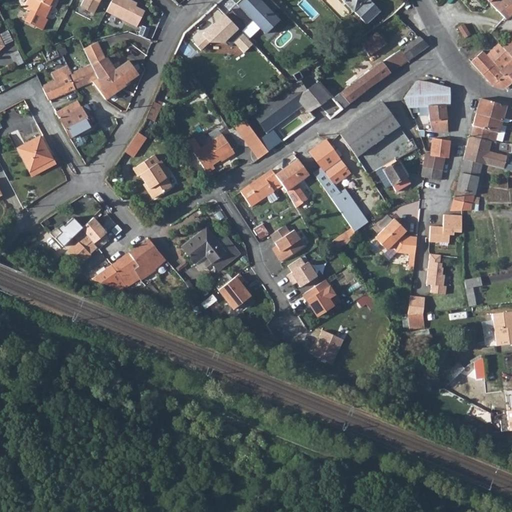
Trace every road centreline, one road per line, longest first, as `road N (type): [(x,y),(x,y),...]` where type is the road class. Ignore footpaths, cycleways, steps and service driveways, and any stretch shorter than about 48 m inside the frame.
road 1 (track): [(0,323),(194,413),(478,511)]
road 2 (residential): [(92,182),(139,235),(382,89)]
road 3 (residential): [(467,76),(444,206),(423,206),(414,190),(425,148),(382,89)]
road 4 (residential): [(92,182),(146,98),(181,21)]
road 5 (residential): [(92,182),(32,86),(0,102)]
